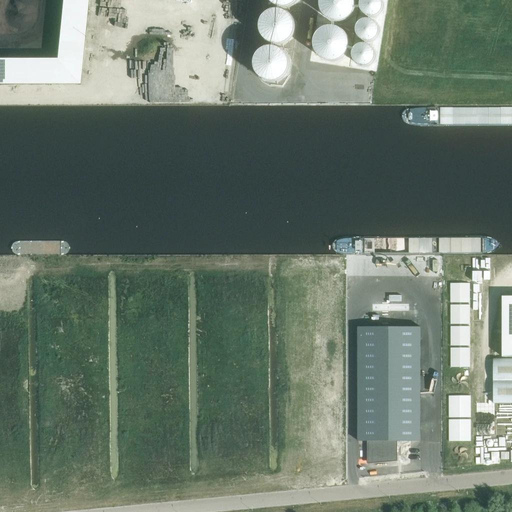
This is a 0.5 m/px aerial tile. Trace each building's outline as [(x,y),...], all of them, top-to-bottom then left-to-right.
[(0,84),(79,84),(87,0),(62,0),(57,60),(0,59),(0,84)] [(253,57),(266,84),(293,72),(280,44),(253,57)] [(469,283),(450,284),(451,303),(470,302),(469,283)] [(511,296),(503,296),(503,357),(511,356),(511,296)] [(470,305),(451,305),(451,324),(470,324),(470,305)] [(470,326),(451,327),(451,346),(470,346),(470,326)] [(360,327),(360,439),(421,439),(421,327),(360,327)] [(470,348),(451,348),(451,367),(470,367),(470,348)] [(511,359),(493,359),(493,381),(511,380),(511,359)] [(511,402),(511,380),(493,381),(493,403),(511,402)] [(449,397),(449,417),(471,417),(471,397),(449,397)] [(449,421),(449,441),(471,442),(471,421),(449,421)]
